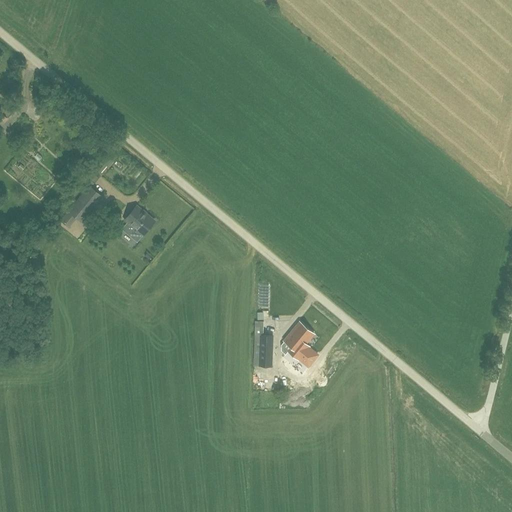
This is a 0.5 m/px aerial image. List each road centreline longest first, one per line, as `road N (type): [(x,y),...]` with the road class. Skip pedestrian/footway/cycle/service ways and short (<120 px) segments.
road 1 (unclassified): [(480,430),(0,30)]
road 2 (unclassified): [(480,430),(511,303)]
